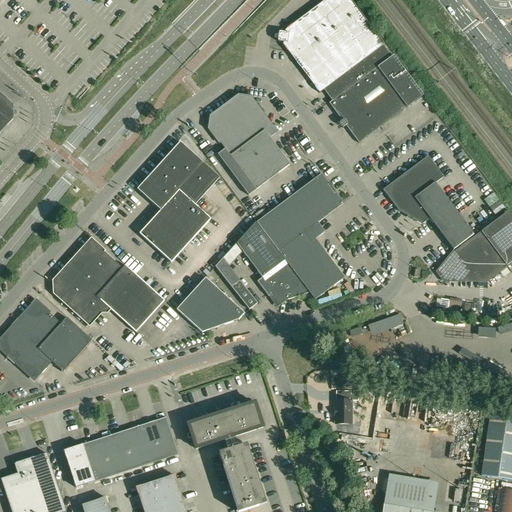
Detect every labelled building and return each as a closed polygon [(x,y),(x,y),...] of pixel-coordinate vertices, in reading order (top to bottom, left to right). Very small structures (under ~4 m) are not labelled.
[(279,32),(277,42),(283,43),(283,45),(295,60),(302,71),(319,93),(321,92),(324,90),(332,101),(377,68),(393,56),(384,45),(350,0),(325,0),(285,31),(284,33),(279,32)] [(332,101),(329,104),(336,114),(342,122),(339,124),(342,128),(346,126),(359,144),(407,108),(423,96),(393,56),(377,68),(332,101)] [(0,133),(14,119),(13,105),(0,93),(0,133)] [(255,190),(268,181),(289,165),(279,152),(268,137),(274,133),(250,100),(239,99),(213,118),(211,129),(221,142),(220,143),(255,190)] [(180,143),(144,182),(138,189),(153,204),(160,211),(139,234),(171,263),(210,220),(195,205),(219,178),(204,164),(180,143)] [(453,251),(474,235),(435,183),(443,177),(428,157),(387,187),(383,190),(398,211),(422,225),(429,219),(453,251)] [(257,223),(315,300),(344,278),(315,240),(325,233),(318,223),(343,204),(321,175),(257,223)] [(511,262),(511,216),(508,212),(454,252),(438,272),(443,279),(444,281),(487,281),(511,262)] [(308,293),(284,261),(256,223),(249,231),(240,240),(226,255),(219,263),(215,267),(249,310),(257,304),(229,268),(243,252),(262,278),(260,280),(257,281),(268,296),(271,295),(275,301),(277,303),(308,293)] [(136,332),(143,325),(164,301),(149,287),(125,266),(123,268),(104,253),(95,244),(88,244),(55,282),(55,293),(89,324),(101,312),(106,312),(109,308),(136,332)] [(244,313),(206,278),(205,278),(199,284),(197,287),(189,295),(182,304),(177,309),(177,310),(202,333),(238,320),(244,313)] [(92,341),(91,340),(82,332),(66,318),(61,324),(35,301),(0,339),(0,349),(34,381),(51,361),(63,372),(92,341)] [(374,389),(372,401),(379,401),(381,390),(374,389)] [(352,400),(358,400),(358,391),(336,391),(336,400),(335,400),(335,409),(334,409),(334,415),(335,415),(335,424),(352,424),(352,400)] [(196,449),(210,445),(225,440),(235,437),(263,428),(255,403),(188,425),(196,449)] [(511,420),(495,418),(489,417),(484,452),(483,457),(481,476),(485,477),(511,480),(511,420)] [(75,488),(125,472),(178,455),(166,418),(63,451),(75,488)] [(263,503),(245,447),(239,449),(235,437),(225,440),(229,452),(221,455),(239,510),(263,503)] [(11,511),(65,511),(46,454),(14,465),(17,474),(1,480),(11,511)] [(155,482),(136,488),(142,507),(143,511),(186,511),(184,504),(181,495),(174,476),(174,475),(155,482)] [(511,511),(511,484),(501,483),(496,511),(511,511)] [(110,511),(105,495),(80,503),(83,511),(110,511)]
